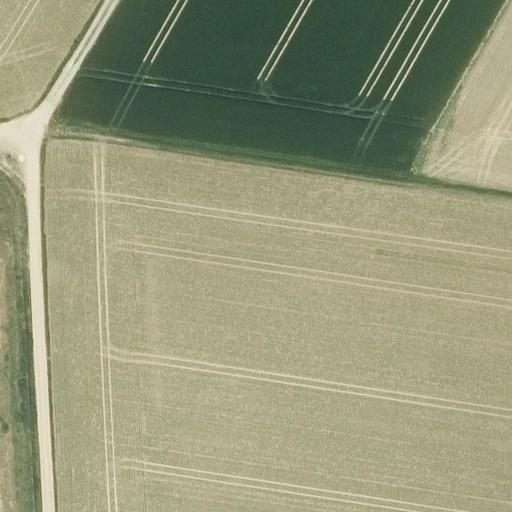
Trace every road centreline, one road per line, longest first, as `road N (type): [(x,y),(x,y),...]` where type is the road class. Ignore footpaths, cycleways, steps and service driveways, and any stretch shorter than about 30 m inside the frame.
road 1 (track): [(37,120),(511,196)]
road 2 (track): [(51,511),(32,126)]
road 3 (track): [(110,0),(32,126),(0,130)]
